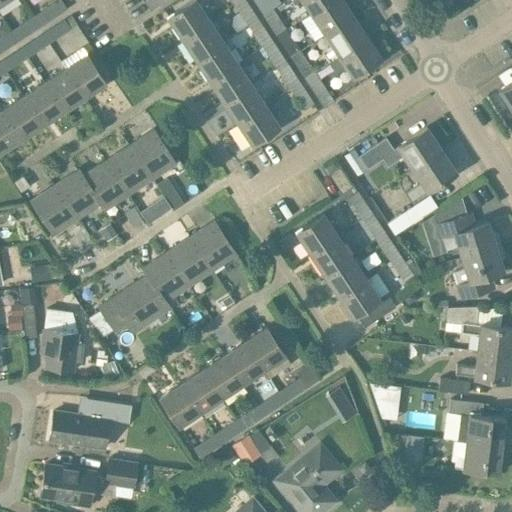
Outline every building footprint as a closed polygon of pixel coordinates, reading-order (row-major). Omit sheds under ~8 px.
[(61,0),(57,0),(31,17),(38,27),(67,8),(61,0)] [(145,0),(144,1),(150,11),(167,0),(145,0)] [(196,0),(192,0),(167,17),(181,38),(209,20),(196,0)] [(245,0),(239,0),(233,4),(239,12),(232,16),(232,25),(236,32),(247,25),(258,18),(245,0)] [(267,0),(252,0),(262,15),(273,8),(267,0)] [(301,0),(310,13),(329,0),(301,0)] [(342,0),(329,0),(310,13),(324,33),(352,15),(342,0)] [(273,8),(262,15),(276,36),(286,29),(273,8)] [(352,15),(324,33),(338,55),(366,36),(352,15)] [(31,17),(10,31),(17,41),(38,27),(31,17)] [(258,18),(247,25),(261,46),(271,39),(258,18)] [(63,19),(42,33),(48,43),(70,29),(63,19)] [(209,20),(181,38),(195,59),(223,41),(209,20)] [(286,29),(276,36),(289,56),(300,49),(286,29)] [(10,31),(0,37),(0,52),(17,41),(10,31)] [(42,33),(21,47),(27,57),(48,43),(42,33)] [(328,61),(334,71),(344,64),(352,77),(381,58),(366,36),(338,55),(328,61)] [(271,39),(261,46),(275,67),(285,60),(271,39)] [(223,41),(195,59),(209,80),(237,62),(223,41)] [(21,47),(0,60),(0,61),(6,71),(27,57),(21,47)] [(300,49),(289,56),(304,77),(314,70),(300,49)] [(86,53),(64,67),(84,97),(105,83),(86,53)] [(285,60),(275,67),(289,88),(299,81),(285,60)] [(237,62),(209,80),(223,101),(251,83),(237,62)] [(511,70),(511,78),(498,88),(510,107),(511,105),(511,64),(509,66),(511,70)] [(64,67),(43,81),(63,111),(84,97),(64,67)] [(314,70),(304,77),(324,107),(334,101),(314,70)] [(43,81),(22,95),(42,125),(63,111),(43,81)] [(299,81),(289,88),(304,110),(314,103),(299,81)] [(251,83),(223,101),(237,122),(265,104),(251,83)] [(22,95),(1,109),(20,138),(42,125),(22,95)] [(265,104),(237,122),(251,144),(279,125),(265,104)] [(0,109),(0,151),(20,138),(1,109),(0,109)] [(386,137),(359,155),(367,168),(382,158),(387,166),(403,155),(412,169),(441,149),(426,127),(397,146),(394,148),(386,137)] [(153,128),(129,144),(151,178),(175,162),(153,128)] [(129,144),(105,160),(128,194),(151,178),(129,144)] [(420,181),(404,192),(410,202),(426,190),(456,171),(441,149),(412,169),(420,181)] [(105,160),(83,175),(82,175),(100,202),(99,203),(104,210),(128,194),(105,160)] [(353,186),(340,165),(328,173),(341,193),(353,186)] [(78,168),(54,184),(76,218),(99,203),(100,202),(82,175),(83,175),(78,168)] [(167,179),(157,186),(173,211),(183,204),(167,179)] [(30,200),(46,224),(52,234),(76,218),(54,184),(30,200)] [(357,190),(347,197),(361,219),(372,212),(357,190)] [(429,194),(404,211),(387,222),(395,234),(411,223),(437,206),(429,194)] [(461,196),(434,213),(438,223),(466,214),(467,214),(461,196)] [(133,206),(125,212),(133,225),(142,220),(133,206)] [(150,206),(141,211),(148,221),(157,216),(150,206)] [(372,212),(361,219),(375,240),(386,233),(372,212)] [(323,213),(295,232),(310,253),(337,235),(323,213)] [(438,223),(442,236),(446,249),(458,245),(462,257),(495,246),(487,221),(470,226),(466,214),(438,223)] [(213,220),(189,236),(211,270),(236,253),(213,220)] [(386,233),(375,240),(389,261),(399,254),(386,233)] [(337,235),(310,253),(323,274),(351,256),(337,235)] [(189,236),(165,252),(187,285),(211,270),(189,236)] [(465,267),(454,270),(453,271),(452,271),(456,283),(454,284),(459,299),(495,287),(490,274),(503,270),(495,246),(462,257),(465,267)] [(146,274),(164,301),(187,285),(165,252),(142,267),(146,274)] [(399,254),(389,261),(403,281),(413,275),(413,274),(399,254)] [(351,256),(323,274),(337,295),(365,277),(351,256)] [(132,332),(168,308),(164,301),(146,274),(98,306),(100,310),(113,329),(114,331),(126,323),(132,332)] [(365,277),(337,295),(351,316),(355,314),(364,327),(395,306),(386,292),(379,297),(365,277)] [(33,304),(21,305),(24,339),(37,337),(33,304)] [(447,307),(445,321),(461,323),(459,332),(479,335),(477,351),(511,355),(511,347),(511,327),(480,324),(475,323),(477,306),(447,307)] [(46,315),(41,353),(48,354),(46,368),(72,371),(74,361),(74,360),(81,361),(83,343),(76,342),(77,333),(62,331),(63,317),(64,310),(46,308),(46,315)] [(100,310),(89,317),(101,337),(113,329),(100,310)] [(265,325),(243,340),(263,369),(284,355),(265,325)] [(243,340),(222,354),(242,383),(263,369),(243,340)] [(456,363),(454,375),(474,376),(508,380),(511,355),(477,351),(475,366),(456,363)] [(222,354),(201,368),(221,397),(242,383),(222,354)] [(201,368),(180,381),(200,411),(221,397),(201,368)] [(284,402),(306,388),(299,377),(277,391),(284,402)] [(468,393),(469,381),(439,377),(437,390),(468,393)] [(200,411),(180,381),(159,396),(178,425),(200,411)] [(399,386),(369,382),(374,397),(398,400),(399,386)] [(338,386),(328,392),(337,406),(347,399),(338,386)] [(277,391),(256,405),(263,416),(284,402),(277,391)] [(448,412),(459,413),(456,440),(465,441),(465,443),(501,446),(504,417),(481,415),(483,402),(450,398),(448,412)] [(128,423),(131,405),(100,400),(97,418),(53,411),(49,440),(104,448),(109,420),(128,423)] [(256,405),(235,419),(242,430),(263,416),(256,405)] [(235,419),(214,433),(221,444),(242,430),(235,419)] [(192,447),(199,458),(221,444),(214,433),(192,447)] [(260,454),(247,433),(232,443),(244,464),(260,454)] [(420,464),(423,435),(407,434),(404,462),(420,464)] [(462,469),(497,473),(501,446),(465,443),(463,459),(454,459),(453,468),(462,469)] [(338,468),(319,445),(277,480),(303,511),(317,511),(332,500),(319,484),(338,468)] [(133,487),(134,482),(141,484),(144,464),(109,459),(106,477),(94,475),(95,471),(45,464),(41,496),(58,498),(58,501),(90,506),(92,493),(113,496),(115,484),(133,487)] [(261,511),(252,500),(237,511),(261,511)]
